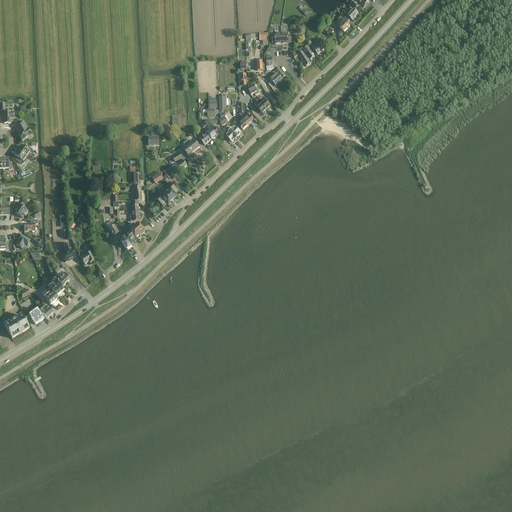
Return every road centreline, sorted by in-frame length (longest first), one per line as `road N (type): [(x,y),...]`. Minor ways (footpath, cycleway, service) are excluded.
road 1 (tertiary): [(294,120),(411,0)]
road 2 (tertiary): [(176,234),(294,120)]
road 3 (residential): [(283,115),(392,0)]
road 4 (residential): [(188,202),(283,115)]
